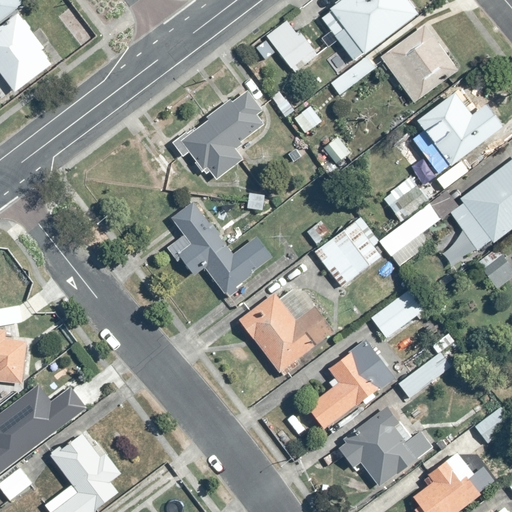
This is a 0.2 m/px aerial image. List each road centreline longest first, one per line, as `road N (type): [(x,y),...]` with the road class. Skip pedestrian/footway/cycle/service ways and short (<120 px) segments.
road 1 (residential): [(275,511),(2,177)]
road 2 (residential): [(2,177),(179,43)]
